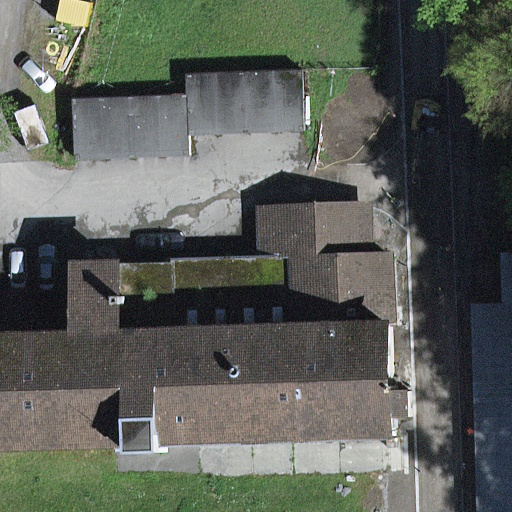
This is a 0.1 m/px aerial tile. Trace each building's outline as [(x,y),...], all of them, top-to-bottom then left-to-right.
[(189,96),(191,136),(305,132),(302,71),(188,76),(189,96)] [(77,161),(192,156),(191,136),(189,96),(75,101),(77,161)] [(511,511),(511,111),(508,111),(511,255),(505,255),(507,307),(476,308),(481,511),(511,511)] [(0,295),(0,448),(137,445),(137,454),(168,454),(168,444),(308,439),(397,437),(396,432),(414,431),(412,380),(395,380),(390,257),(368,258),(367,208),(297,211),(298,258),(264,260),(264,258),(170,261),(170,267),(82,269),(84,336),(59,337),(33,338),(31,294),(0,295)] [(264,260),(298,258),(297,211),(263,213),(264,258),(264,260)]
